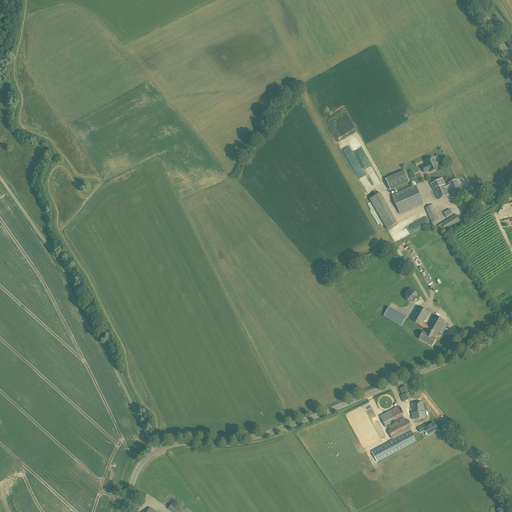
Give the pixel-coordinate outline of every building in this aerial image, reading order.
[(354,129),(353,116),(344,117),(344,121),(346,121),(347,127),(350,126),(350,129),(354,129)] [(371,161),(357,139),(351,143),(365,165),(371,161)] [(347,154),(353,151),(348,142),(342,144),(347,154)] [(430,172),(438,169),(433,157),(424,161),(426,164),(421,166),(424,173),(429,171),(430,172)] [(375,181),(379,178),(373,168),(369,171),(375,181)] [(390,191),(409,183),(404,170),(385,178),(390,191)] [(445,184),(442,179),(431,184),(433,190),(438,200),(449,195),(446,188),(449,187),(452,194),(461,190),(456,179),(445,184)] [(399,214),(424,204),(415,184),(391,195),(399,214)] [(470,202),(489,193),(484,184),(466,193),(470,202)] [(387,230),(398,223),(380,193),(369,199),(387,230)] [(431,223),(432,222),(439,219),(433,204),(425,208),(431,223)] [(446,232),(461,223),(456,214),(441,223),(437,226),(441,233),(443,232),(443,233),(446,231),(446,232)] [(410,302),(413,302),(416,300),(417,297),(417,294),(415,291),(412,290),(409,290),(406,292),(405,295),(405,298),(407,301),(410,302)] [(428,325),(423,323),(429,312),(418,306),(410,320),(426,329),(424,332),(423,332),(419,339),(432,346),(436,339),(435,339),(438,333),(442,335),(447,325),(444,323),(445,321),(434,315),(428,325)] [(385,318),(405,326),(408,315),(389,308),(385,318)] [(408,392),(405,386),(399,388),(402,395),(400,396),(403,402),(412,398),(409,392),(408,392)] [(424,411),(423,402),(411,403),(412,412),(411,412),(412,419),(426,418),(425,411),(424,411)] [(385,428),(404,418),(396,404),(388,408),(389,410),(379,416),(385,428)] [(405,421),(404,419),(388,427),(389,429),(387,430),(392,439),(410,430),(409,428),(411,427),(409,424),(410,423),(408,419),(405,421)] [(438,430),(434,423),(427,426),(426,424),(418,428),(420,432),(426,430),(429,435),(434,433),(434,432),(438,430)] [(410,431),(371,451),(377,462),(416,441),(410,431)] [(171,511),(182,511),(183,510),(172,503),(168,509),(171,511)]
